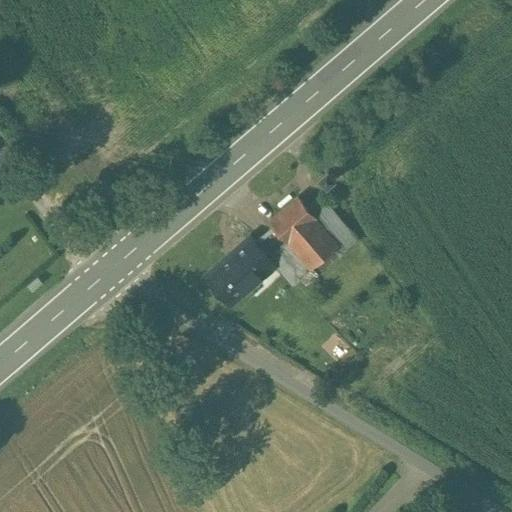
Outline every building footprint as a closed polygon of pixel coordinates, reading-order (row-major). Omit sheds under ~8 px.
[(357,238),(321,194),(307,206),(339,243),(338,244),(343,250),(357,238)] [(307,206),(298,196),(269,221),(272,224),(310,268),(311,267),(338,244),(339,243),(307,206)] [(310,268),(272,224),(254,240),(275,264),(274,265),(282,274),(291,284),(300,276),(306,282),(316,274),(311,267),(310,268)] [(250,235),(205,274),(230,302),(246,288),(274,265),(275,264),(254,240),(250,235)] [(338,244),(311,267),(316,274),(343,250),(338,244)] [(274,265),(246,288),(255,298),(282,274),(274,265)] [(321,343),(339,360),(351,346),(333,329),(321,343)]
